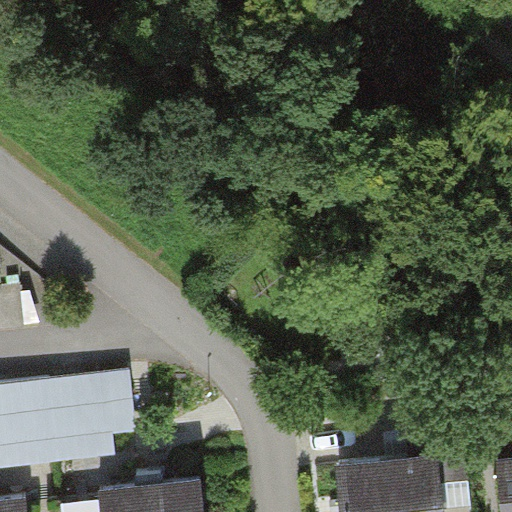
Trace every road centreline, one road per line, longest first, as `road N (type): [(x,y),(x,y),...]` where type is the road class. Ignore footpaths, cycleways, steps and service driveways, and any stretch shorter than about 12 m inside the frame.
road 1 (residential): [(189,332),(0,173)]
road 2 (residential): [(271,511),(265,446),(242,380),(189,332)]
road 3 (residential): [(189,332),(0,353)]
